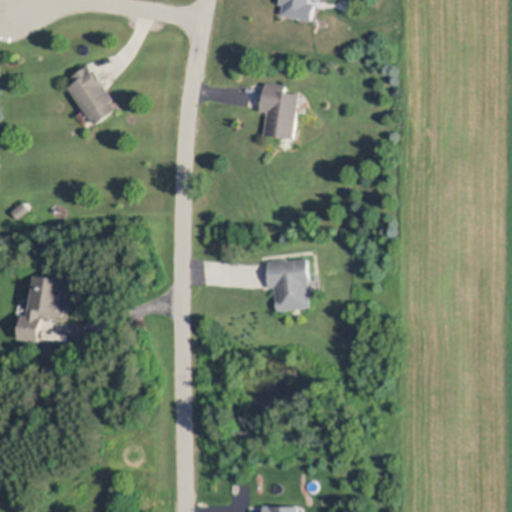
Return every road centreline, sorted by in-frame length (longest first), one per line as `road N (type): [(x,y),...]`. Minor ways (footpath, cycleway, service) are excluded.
road 1 (residential): [(184,511),(182,241),(189,113),(207,0)]
road 2 (residential): [(203,16),(75,0),(14,10)]
